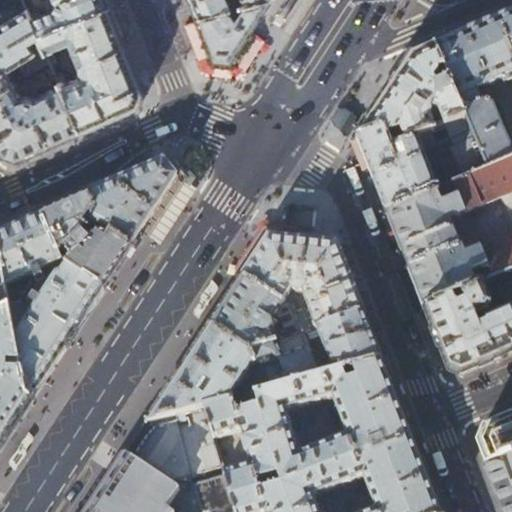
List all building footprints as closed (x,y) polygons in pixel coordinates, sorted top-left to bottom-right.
[(0,0),(0,4),(1,8),(16,0),(0,0)] [(54,0),(56,4),(54,10),(32,20),(39,36),(110,8),(106,0),(54,0)] [(192,0),(200,18),(270,0),(192,0)] [(251,31),(270,0),(200,18),(200,19),(207,35),(215,55),(216,59),(231,60),(233,57),(250,32),(251,31)] [(110,8),(39,36),(41,39),(45,49),(51,63),(52,65),(57,62),(53,52),(71,45),(84,77),(67,84),(63,74),(57,77),(60,85),(61,87),(81,133),(139,108),(142,100),(144,94),(129,56),(110,8)] [(0,25),(0,74),(36,54),(31,45),(41,39),(39,36),(32,20),(28,10),(0,25)] [(511,11),(491,20),(436,44),(436,45),(467,118),(489,170),(511,160),(511,147),(493,103),(485,100),(481,102),(476,90),(511,74),(511,11)] [(207,35),(200,19),(196,21),(210,57),(215,55),(207,35)] [(255,34),(251,31),(250,32),(233,57),(238,60),(255,34)] [(393,148),(467,118),(436,45),(435,46),(425,50),(413,55),(395,82),(359,137),(359,138),(385,128),(393,148)] [(45,49),(36,54),(0,74),(0,149),(4,156),(18,161),(42,150),(81,133),(61,87),(60,85),(39,94),(38,93),(36,91),(35,91),(33,90),(32,89),(29,89),(26,89),(25,89),(22,90),(18,81),(51,63),(45,49)] [(342,130),(354,111),(346,106),(342,106),(337,106),(334,111),(330,117),(332,121),(334,126),(342,130)] [(489,170),(467,118),(393,148),(385,128),(359,138),(373,175),(388,212),(489,170)] [(511,160),(489,170),(388,212),(405,257),(425,308),(484,283),(511,270),(511,160)] [(129,178),(89,196),(95,210),(85,226),(89,229),(92,224),(102,230),(99,235),(109,242),(114,234),(132,247),(136,242),(173,185),(178,177),(173,171),(165,162),(155,167),(129,178)] [(69,205),(43,216),(63,261),(69,266),(105,289),(106,288),(129,253),(132,247),(114,234),(109,242),(99,235),(89,229),(85,226),(95,210),(89,196),(69,205)] [(20,226),(0,234),(0,253),(1,255),(7,286),(35,273),(38,281),(47,277),(44,269),(63,261),(43,216),(20,226)] [(263,248),(245,276),(244,277),(284,303),(290,294),(294,296),(298,295),(299,293),(304,292),(313,316),(295,322),(299,335),(309,332),(317,329),(365,312),(350,274),(339,245),(304,241),(270,238),(266,244),(263,248)] [(245,276),(263,248),(256,243),(238,272),(245,276)] [(0,253),(0,449),(11,433),(18,422),(32,400),(27,396),(17,340),(7,286),(1,255),(0,253)] [(27,396),(32,400),(71,341),(105,289),(69,266),(64,274),(57,279),(42,302),(34,297),(29,305),(36,310),(17,340),(27,396)] [(284,303),(244,277),(228,302),(212,326),(252,352),(299,335),(295,322),(288,306),(284,303)] [(511,309),(489,319),(485,312),(487,311),(493,304),(484,283),(425,308),(438,340),(450,371),(463,376),(511,355),(511,354),(511,309)] [(365,312),(317,329),(329,358),(319,361),(309,332),(299,335),(252,352),(256,361),(261,362),(262,365),(277,360),(287,386),(383,360),(372,331),(365,312)] [(252,352),(212,326),(197,349),(185,366),(152,418),(147,425),(206,408),(228,402),(256,361),(252,352)] [(241,430),(244,439),(242,439),(246,454),(248,453),(251,462),(224,471),(226,475),(236,511),(442,511),(417,448),(401,406),(383,360),(287,386),(271,390),(266,392),(256,395),(259,404),(239,410),(236,400),(228,402),(206,408),(215,438),(241,430)] [(206,408),(147,425),(140,436),(129,452),(170,482),(223,465),(215,438),(206,408)] [(511,414),(485,426),(478,442),(480,449),(486,463),(511,453),(511,414)] [(172,511),(169,510),(182,490),(170,482),(129,452),(120,466),(104,491),(90,511),(172,511)] [(511,511),(511,453),(486,463),(504,511),(511,511)] [(236,511),(226,475),(194,484),(202,511),(208,511),(211,511),(236,511)]
